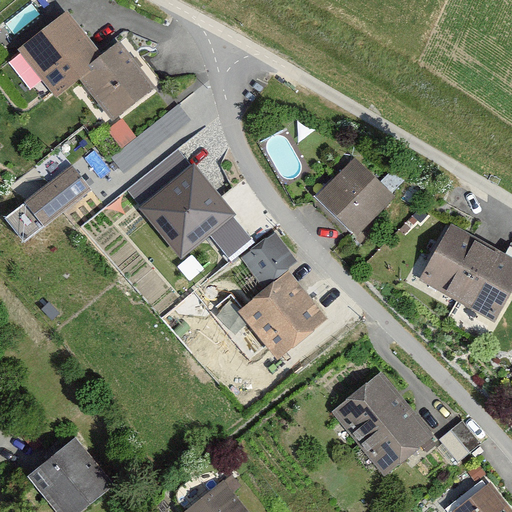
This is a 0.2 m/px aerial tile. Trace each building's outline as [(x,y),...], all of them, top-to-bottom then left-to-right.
[(105,62),(69,18),(19,59),(54,103),(78,84),(105,62)] [(125,46),(105,62),(78,84),(111,124),(157,86),(125,46)] [(123,119),(111,129),(124,145),(136,135),(123,119)] [(15,210),(38,237),(110,177),(87,149),(15,210)] [(187,238),(237,197),(214,168),(209,173),(197,158),(152,196),(187,238)] [(396,202),(357,167),(326,202),(365,236),(396,202)] [(427,283),(465,303),(491,253),(454,233),(427,283)] [(298,264),(277,237),(250,258),(271,285),(298,264)] [(491,253),(465,303),(499,321),(511,297),(511,260),(511,263),(491,253)] [(332,323),(294,275),(247,312),(286,360),(332,323)] [(196,319),(185,306),(166,321),(176,335),(196,319)] [(414,411),(386,377),(342,413),(370,447),(414,411)] [(439,442),(414,411),(370,447),(395,478),(439,442)] [(485,448),(467,427),(447,443),(465,464),(485,448)] [(78,442),(30,482),(55,511),(91,511),(118,490),(78,442)] [(510,511),(490,487),(458,511),(510,511)] [(243,511),(225,490),(198,511),(243,511)]
